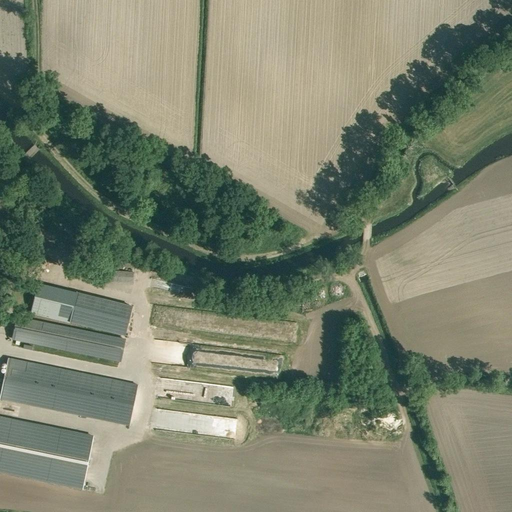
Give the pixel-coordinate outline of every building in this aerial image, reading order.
[(88,280),(113,282),(133,283),(134,272),(89,269),(88,280)] [(75,300),(77,293),(38,283),(31,312),(125,335),(131,312),(92,302),(92,303),(75,300)] [(121,361),(126,338),(17,316),(12,338),(121,361)] [(161,362),(224,366),(225,353),(156,348),(156,354),(161,355),(161,362)] [(138,384),(9,358),(1,398),(130,424),(138,384)] [(164,394),(176,394),(175,379),(164,379),(164,394)] [(187,384),(184,391),(198,398),(203,387),(195,383),(193,387),(187,384)] [(0,473),(83,490),(83,489),(94,435),(0,416),(0,473)] [(108,453),(119,459),(123,452),(113,446),(108,453)]
